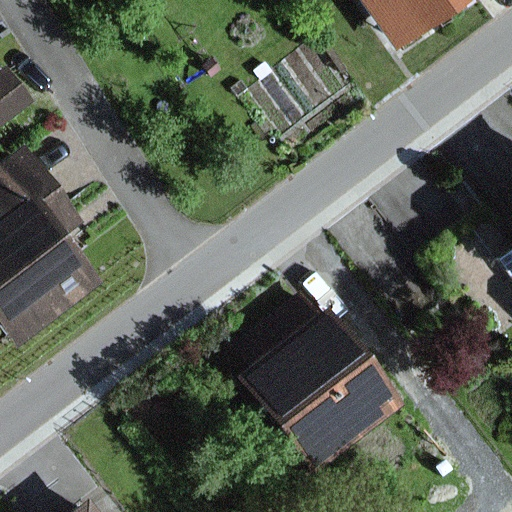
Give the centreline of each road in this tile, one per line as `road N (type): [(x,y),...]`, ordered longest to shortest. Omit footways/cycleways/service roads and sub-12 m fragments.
road 1 (residential): [(191,282),(511,39)]
road 2 (residential): [(191,282),(34,0)]
road 3 (residential): [(0,431),(191,282)]
